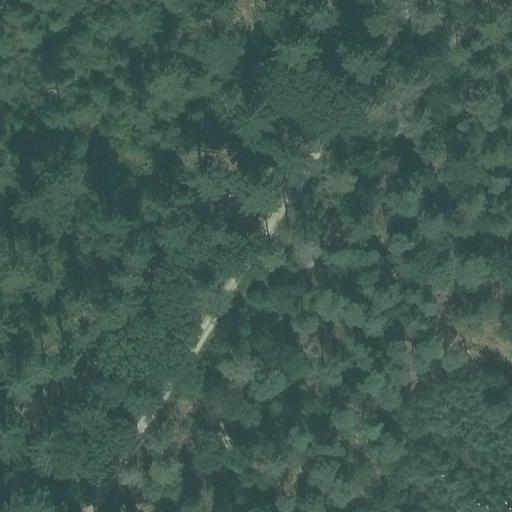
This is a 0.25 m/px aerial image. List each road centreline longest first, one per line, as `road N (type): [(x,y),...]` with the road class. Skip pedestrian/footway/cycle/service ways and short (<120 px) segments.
road 1 (unknown): [(381,511),(327,454),(272,423),(258,403),(259,379),(504,0)]
road 2 (track): [(85,511),(404,0)]
